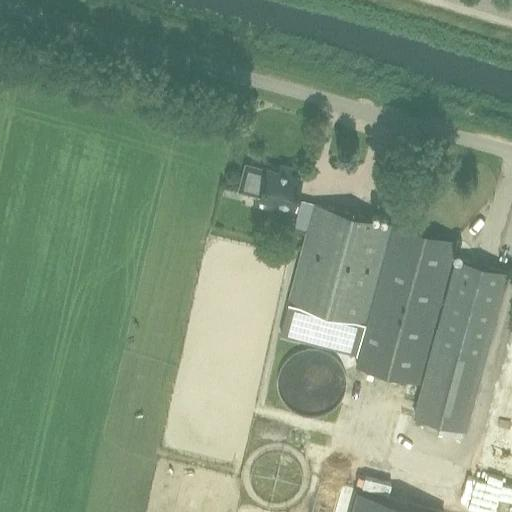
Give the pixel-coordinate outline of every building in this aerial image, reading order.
[(290,217),(293,205),(301,178),(268,169),(267,170),(245,164),(238,190),(260,196),(276,201),(273,210),(272,212),(276,219),(283,221),(290,217)] [(453,257),(455,250),(457,240),(396,224),(375,218),(315,203),(313,208),(308,230),(289,303),(281,334),(360,355),(357,366),(419,383),(420,378),(453,257)] [(456,258),(415,415),(466,429),(507,272),(456,258)] [(301,415),(311,416),(322,415),(331,410),(339,403),(344,393),(346,382),(344,372),(340,362),(332,355),(323,350),(312,348),(301,349),(292,354),(284,362),(279,371),(277,382),(279,392),(284,402),(291,410),(301,415)] [(351,511),(439,511),(357,490),(351,511)]
